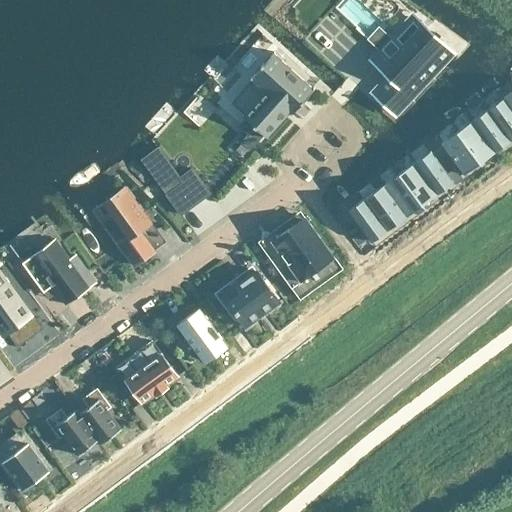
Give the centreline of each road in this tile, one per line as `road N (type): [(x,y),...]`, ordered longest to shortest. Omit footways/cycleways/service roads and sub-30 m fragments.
road 1 (residential): [(0,404),(298,183),(371,283)]
road 2 (residential): [(62,511),(371,283)]
road 3 (secondary): [(239,511),(511,283)]
road 4 (residential): [(371,283),(511,178)]
